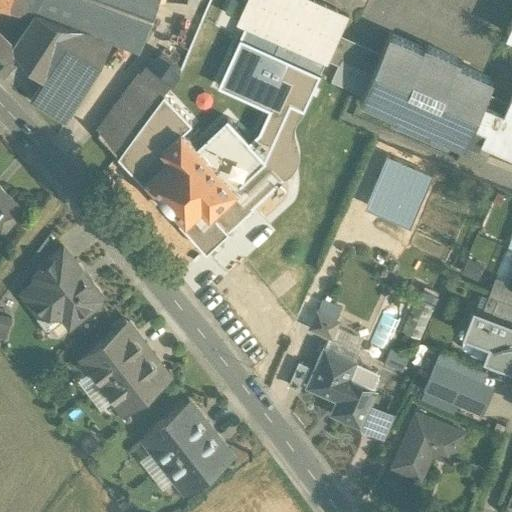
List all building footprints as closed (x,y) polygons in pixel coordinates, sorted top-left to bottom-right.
[(0,0),(0,5),(35,14),(14,49),(18,54),(44,80),(31,100),(60,118),(66,122),(112,42),(138,51),(156,0),(0,0)] [(323,0),(244,0),(237,18),(246,23),(282,39),(327,59),(339,32),(348,11),(347,11),(323,0)] [(352,0),(323,0),(347,11),(352,0)] [(511,36),(511,90),(507,101),(487,91),(464,142),(477,148),(480,140),(511,154),(511,15),(505,33),(511,36)] [(226,118),(197,146),(234,184),(264,157),(289,101),(304,108),(320,75),(275,54),(282,39),(246,23),(219,82),(270,105),(259,131),(248,140),(226,118)] [(380,51),(339,32),(327,59),(336,63),(340,56),(371,70),(380,51)] [(422,49),(387,34),(380,51),(371,70),(361,94),(358,100),(392,115),(391,118),(427,134),(428,131),(463,146),(464,142),(487,91),(492,79),(459,65),(460,61),(423,45),(422,49)] [(14,49),(0,35),(0,68),(2,71),(18,54),(14,49)] [(327,59),(282,39),(275,54),(320,75),(327,59)] [(161,53),(148,64),(171,79),(180,67),(161,53)] [(371,70),(340,56),(336,63),(329,80),(361,94),(371,70)] [(117,155),(162,92),(171,79),(148,64),(96,133),(117,155)] [(190,121),(162,92),(117,155),(142,181),(145,178),(183,217),(179,220),(206,248),(252,205),(234,184),(197,146),(181,130),(190,121)] [(411,224),(432,175),(384,155),(363,204),(411,224)] [(234,184),(252,205),(282,177),(264,157),(234,184)] [(0,232),(22,209),(0,187),(0,232)] [(63,246),(44,261),(42,267),(51,277),(73,259),(63,246)] [(73,259),(51,277),(42,267),(35,273),(34,281),(21,291),(37,312),(38,312),(62,315),(63,317),(70,325),(99,303),(100,294),(92,283),(88,282),(83,277),(84,270),(75,258),(73,259)] [(510,283),(495,277),(488,294),(511,303),(511,284),(509,284),(510,283)] [(324,297),(309,290),(306,297),(319,304),(321,301),(322,301),(324,297)] [(511,303),(488,294),(482,309),(511,321),(511,303)] [(306,297),(296,321),(309,327),(316,311),(319,304),(306,297)] [(401,330),(420,340),(434,307),(415,299),(401,330)] [(322,301),(321,301),(319,304),(316,311),(336,319),(340,310),(322,301)] [(511,321),(482,309),(473,306),(462,334),(488,344),(483,358),(489,360),(510,368),(511,369),(511,321)] [(336,319),(316,311),(309,327),(330,335),(332,336),(336,328),(339,320),(336,319)] [(38,312),(37,312),(37,318),(46,330),(63,317),(62,315),(38,312)] [(123,323),(81,356),(101,383),(128,362),(121,352),(141,337),(140,336),(135,339),(123,323)] [(361,338),(336,328),(332,336),(330,335),(325,347),(353,359),(357,349),(356,348),(361,338)] [(141,337),(121,352),(128,362),(149,347),(141,337)] [(149,347),(128,362),(136,373),(156,357),(149,347)] [(374,389),(347,378),(354,362),(355,360),(353,359),(325,347),(324,347),(308,384),(338,396),(335,403),(340,415),(360,424),(361,421),(373,397),(376,390),(374,389)] [(384,362),(402,371),(408,357),(391,348),(384,362)] [(435,363),(454,371),(459,359),(440,351),(435,363)] [(136,373),(128,362),(101,383),(122,410),(165,377),(153,361),(157,358),(156,357),(136,373)] [(510,368),(489,360),(485,370),(506,379),(510,368)] [(377,372),(354,362),(347,378),(374,389),(379,377),(377,372)] [(456,398),(480,408),(489,387),(454,371),(435,363),(425,384),(456,398)] [(451,411),(456,398),(425,384),(420,397),(451,411)] [(399,410),(373,397),(361,421),(389,435),(399,410)] [(185,403),(142,436),(163,463),(190,442),(183,432),(203,417),(202,415),(197,419),(185,403)] [(463,429),(416,409),(392,463),(421,475),(433,446),(452,454),(463,429)] [(203,417),(183,432),(190,442),(211,427),(203,417)] [(211,427),(190,442),(198,452),(218,437),(211,427)] [(190,442),(163,463),(184,490),(227,457),(215,442),(220,438),(218,437),(198,452),(190,442)]
